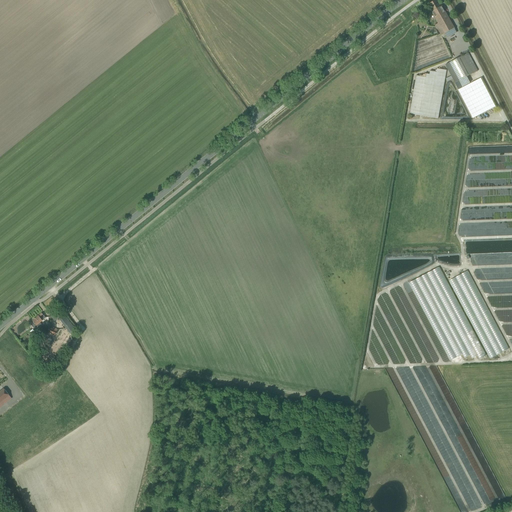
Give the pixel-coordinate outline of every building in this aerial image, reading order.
[(436,0),(430,4),(432,8),(433,11),(432,12),(439,23),(436,25),(441,36),(454,28),(442,6),(440,7),(436,0)] [(440,34),(416,41),(419,52),(425,50),(430,48),(440,46),(440,44),(443,44),(440,34)] [(450,63),(446,65),(454,81),(455,82),(455,83),(466,77),(467,77),(478,71),(468,53),(464,55),(450,63)] [(410,113),(438,118),(446,70),(437,68),(436,72),(430,71),(429,74),(426,74),(426,77),(416,75),(410,113)] [(462,88),(458,89),(473,118),(496,106),(481,78),(470,83),(463,87),(462,88)] [(411,280),(447,361),(462,354),(464,358),(470,355),(471,358),(478,355),(479,358),(483,357),(443,266),(411,280)] [(508,350),(469,270),(450,279),(489,359),(508,350)] [(60,313),(58,311),(51,317),(54,321),(58,318),(69,333),(71,335),(75,333),(73,330),(74,329),(64,316),(61,312),(60,313)] [(32,321),(33,322),(30,324),(33,328),(35,326),(37,329),(41,325),(39,323),(42,321),(42,320),(45,318),(41,313),(32,321)] [(0,407),(11,398),(3,389),(0,391),(0,407)] [(20,435),(56,405),(46,393),(29,408),(30,409),(11,424),(20,435)] [(9,422),(28,406),(22,399),(3,414),(9,422)] [(0,449),(11,466),(22,458),(0,423),(0,449)]
